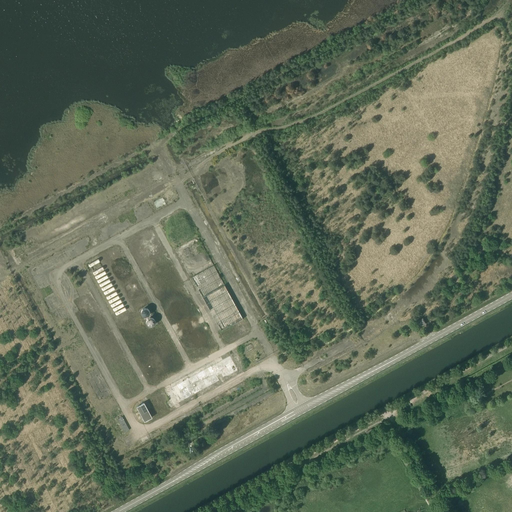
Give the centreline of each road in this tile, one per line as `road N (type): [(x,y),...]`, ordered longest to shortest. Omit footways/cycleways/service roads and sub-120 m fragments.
road 1 (track): [(504,10),(313,118),(236,143),(180,184)]
road 2 (secondary): [(303,407),(511,295)]
road 3 (track): [(201,511),(385,412)]
road 4 (secondary): [(117,511),(295,411)]
road 5 (unclassified): [(385,412),(511,342)]
